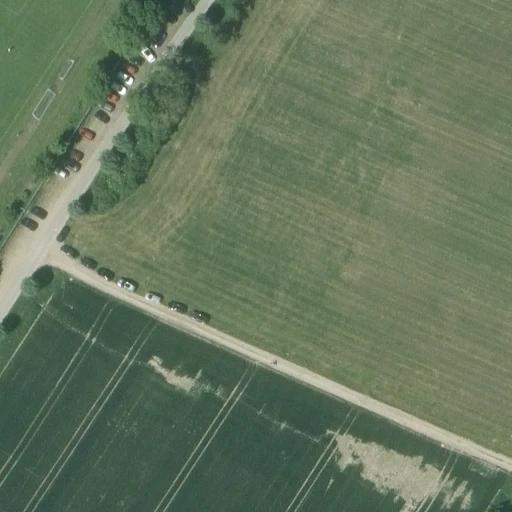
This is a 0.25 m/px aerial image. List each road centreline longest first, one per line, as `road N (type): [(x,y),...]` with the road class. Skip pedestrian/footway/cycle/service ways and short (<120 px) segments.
road 1 (track): [(511,466),(37,255)]
road 2 (track): [(0,314),(208,0)]
